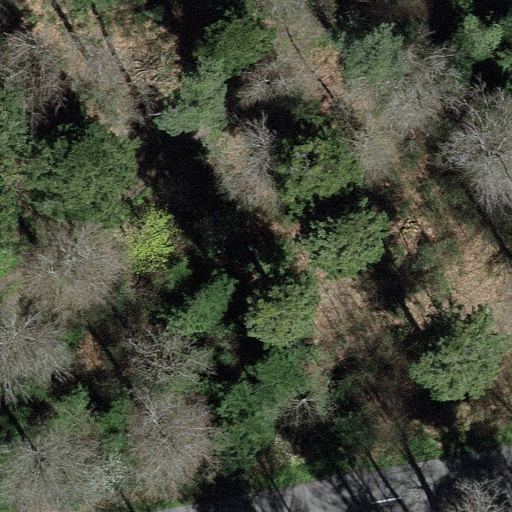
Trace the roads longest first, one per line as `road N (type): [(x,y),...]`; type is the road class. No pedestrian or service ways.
road 1 (track): [(362,0),(323,21),(0,297)]
road 2 (tertiary): [(287,511),(511,467)]
